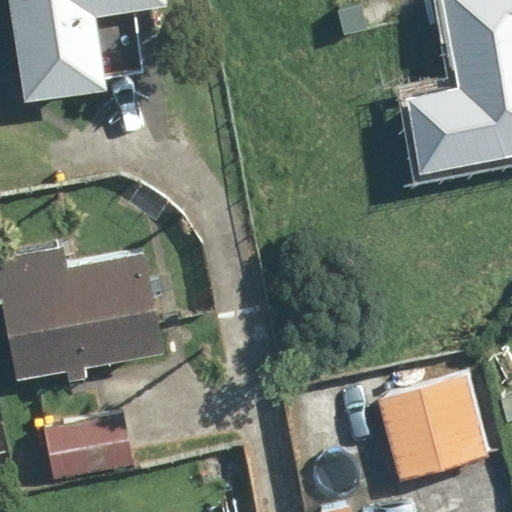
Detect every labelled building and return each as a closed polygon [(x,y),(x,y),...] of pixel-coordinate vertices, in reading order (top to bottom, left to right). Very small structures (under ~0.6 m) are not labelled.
[(7,0),(20,88),(102,77),(101,66),(141,60),(132,0),(7,0)] [(416,88),(432,163),(511,146),(511,0),(456,0),(472,77),(416,88)] [(0,324),(8,371),(61,363),(62,371),(87,367),(86,359),(161,347),(142,228),(0,250),(0,324)] [(476,370),(389,388),(408,476),(495,457),(476,370)] [(37,422),(45,471),(132,457),(124,407),(37,422)]
